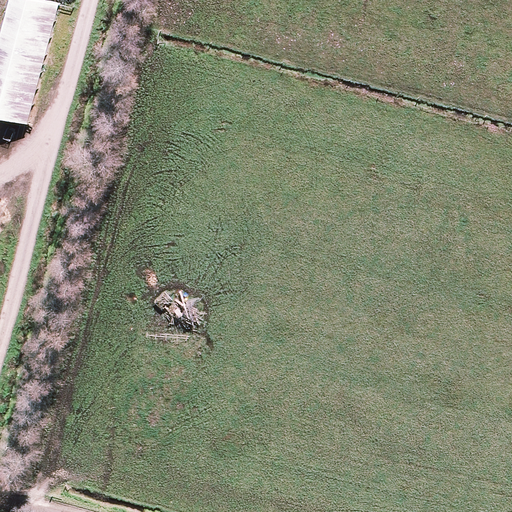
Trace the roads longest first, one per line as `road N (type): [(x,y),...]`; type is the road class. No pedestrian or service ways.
road 1 (track): [(97,0),(0,368)]
road 2 (track): [(0,482),(121,511)]
